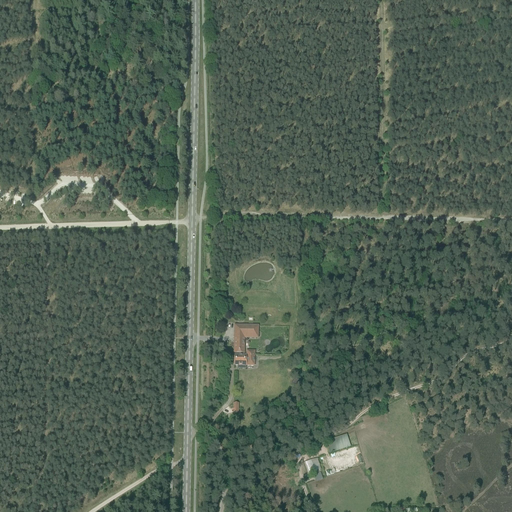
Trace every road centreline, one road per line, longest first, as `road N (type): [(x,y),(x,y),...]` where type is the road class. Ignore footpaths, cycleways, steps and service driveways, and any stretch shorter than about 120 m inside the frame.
road 1 (primary): [(186,511),(192,0)]
road 2 (track): [(511,6),(382,25),(382,220)]
road 3 (track): [(29,511),(44,437),(42,226)]
road 4 (track): [(381,0),(382,25),(192,35)]
road 5 (track): [(31,0),(37,206)]
road 6 (track): [(42,226),(191,220)]
